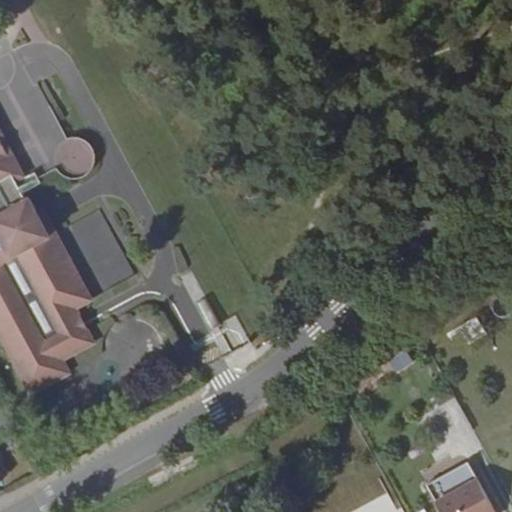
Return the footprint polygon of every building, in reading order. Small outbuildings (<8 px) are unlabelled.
[(0,127),(0,181),(14,173),(19,181),(26,177),(0,127)] [(64,361),(82,351),(75,338),(80,335),(69,314),(77,310),(93,301),(69,258),(64,260),(51,237),(32,200),(30,201),(19,181),(14,173),(0,181),(0,333),(33,394),(71,374),(64,361)] [(64,260),(69,258),(57,234),(51,237),(64,260)] [(75,338),(82,351),(95,344),(83,322),(77,310),(69,314),(80,335),(75,338)] [(492,511),(467,464),(425,487),(438,511),(492,511)]
